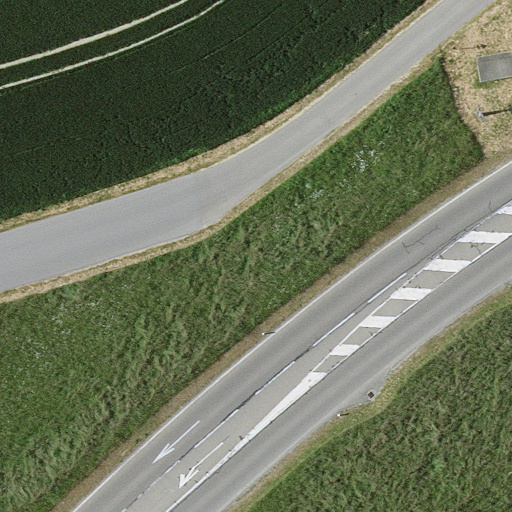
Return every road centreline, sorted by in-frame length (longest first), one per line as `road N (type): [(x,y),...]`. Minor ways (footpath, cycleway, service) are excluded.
road 1 (residential): [(0,264),(188,205),(267,160),(468,0)]
road 2 (secondary): [(511,227),(270,415),(164,511)]
